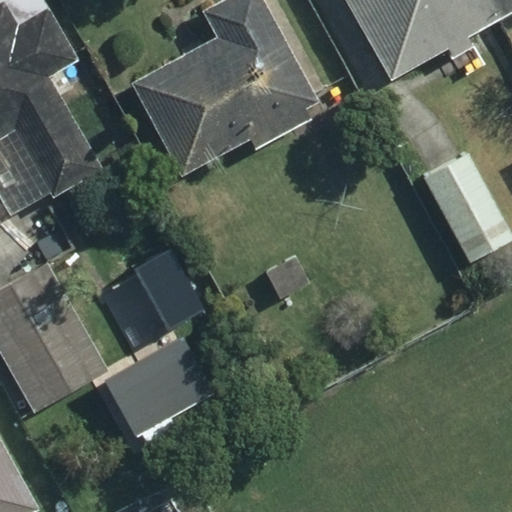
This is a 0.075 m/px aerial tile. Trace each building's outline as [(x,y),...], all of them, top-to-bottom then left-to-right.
[(306,102),(251,0),(220,0),(197,13),(211,40),(127,85),(174,172),(242,136),(249,148),(300,120),(294,108),(306,102)] [(459,37),(496,15),(493,11),(487,0),(340,0),(385,78),(440,47),(445,56),(464,46),(459,37)] [(511,0),(487,0),(493,11),(496,15),(511,6),(511,0)] [(0,17),(0,187),(30,169),(45,195),(92,168),(39,76),(68,61),(38,10),(6,28),(0,17)] [(463,151),(419,175),(464,260),(509,236),(463,151)] [(292,256),(261,271),(274,297),(305,283),(292,256)] [(41,266),(0,288),(0,362),(27,411),(99,370),(41,266)] [(0,511),(21,511),(26,510),(0,463),(0,511)]
